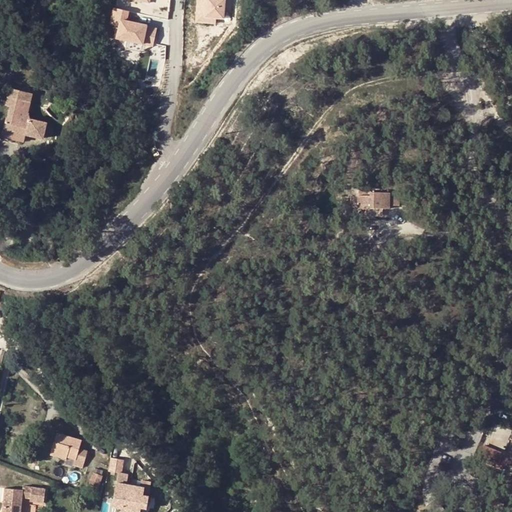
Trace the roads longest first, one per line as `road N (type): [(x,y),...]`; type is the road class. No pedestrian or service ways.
road 1 (tertiary): [(0,270),(54,275),(123,234),(249,61),(278,38),(345,16),(452,8)]
road 2 (track): [(174,500),(115,436),(0,337)]
road 3 (unclassified): [(511,223),(473,165),(452,8)]
